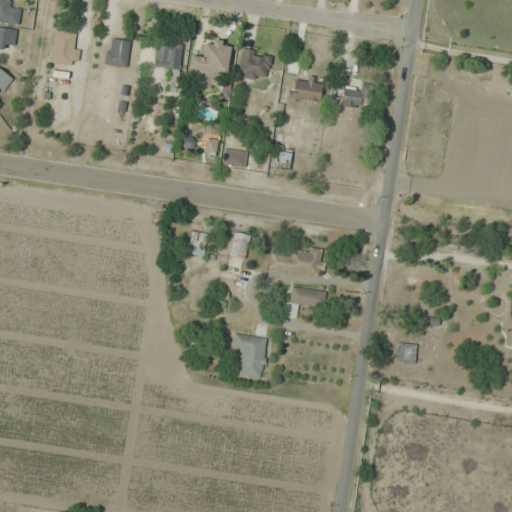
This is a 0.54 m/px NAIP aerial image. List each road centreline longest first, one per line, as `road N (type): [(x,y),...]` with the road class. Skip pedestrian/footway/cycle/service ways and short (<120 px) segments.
road 1 (tertiary): [(342,511),(414,32)]
road 2 (residential): [(385,223),(0,163)]
road 3 (residential): [(176,0),(414,32)]
